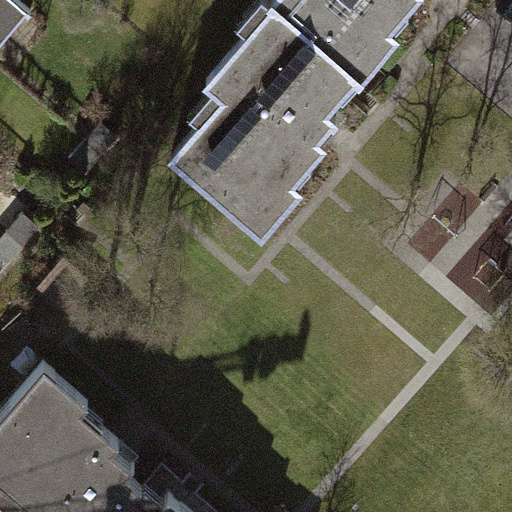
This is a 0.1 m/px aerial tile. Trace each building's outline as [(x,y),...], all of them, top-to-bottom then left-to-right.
[(0,0),(0,63),(32,24),(1,0),(0,0)] [(285,0),(270,18),(360,93),(395,53),(388,47),(420,9),(414,4),(417,0),(285,0)] [(192,143),(164,177),(260,256),(300,208),(294,203),(326,165),(318,158),(335,138),(328,133),(360,93),(270,18),(258,9),(232,40),(247,53),(205,103),(211,108),(186,138),(192,143)] [(120,149),(102,132),(63,174),(81,191),(120,149)] [(40,237),(23,222),(0,246),(0,259),(11,270),(40,237)] [(97,412),(53,374),(0,434),(0,480),(36,511),(165,511),(137,488),(145,480),(122,460),(128,454),(90,421),(97,412)]
